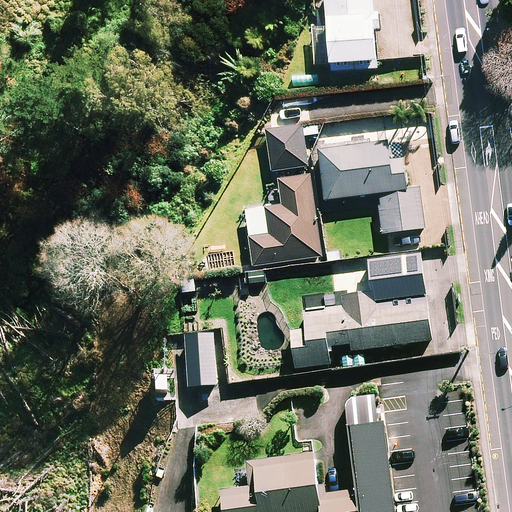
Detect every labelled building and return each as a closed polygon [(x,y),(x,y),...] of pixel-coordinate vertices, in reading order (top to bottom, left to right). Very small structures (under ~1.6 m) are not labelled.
[(380,58),(377,0),(328,0),(330,25),(315,26),(317,61),(380,58)] [(309,165),(305,125),(270,128),(274,169),(309,165)] [(410,188),(405,139),(323,147),(328,197),(381,191),(385,231),(426,227),(422,186),(410,188)] [(324,255),(313,174),(282,178),(285,204),(268,206),(272,232),(252,235),(256,264),(324,255)] [(435,338),(423,250),(370,258),(375,288),(343,292),(345,304),(306,310),(309,343),(295,347),(298,367),(333,364),(331,343),(352,341),(353,349),(435,338)] [(217,331),(186,333),(191,383),(220,381),(217,331)] [(170,376),(155,375),(154,395),(169,395),(170,376)] [(316,393),(294,395),(295,409),(318,407),(316,393)] [(384,418),(352,422),(363,511),(399,511),(387,418),(384,418)] [(321,489),(315,449),(246,459),(250,486),(220,489),(222,511),(360,511),(357,488),(321,489)]
